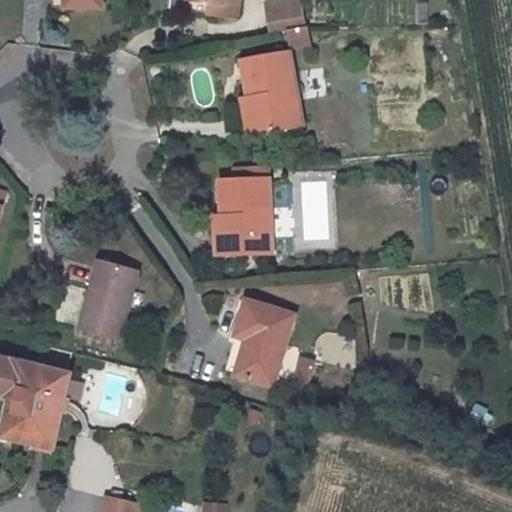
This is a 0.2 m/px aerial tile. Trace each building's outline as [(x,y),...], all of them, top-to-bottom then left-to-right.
[(23,0),(24,41),(34,41),(34,0),(23,0)] [(196,0),(195,6),(227,13),(228,0),(196,0)] [(306,22),(302,0),(271,0),(276,27),(306,22)] [(294,123),(282,50),(238,56),(244,92),(251,91),(257,129),(294,123)] [(235,94),(242,131),(250,129),(257,129),(251,91),(244,92),(235,94)] [(261,162),(236,164),(237,175),(227,176),(216,176),(218,211),(225,210),(228,250),(266,247),(261,162)] [(236,164),(226,164),(227,176),(237,175),(236,164)] [(228,250),(225,210),(218,211),(211,211),(214,251),(221,251),(228,250)] [(105,341),(126,268),(90,258),(81,288),(77,287),(66,330),(105,341)] [(228,336),(222,361),(219,369),(219,371),(259,382),(279,312),(229,299),(220,333),(228,336)] [(220,333),(211,367),(210,368),(219,371),(219,369),(222,361),(228,336),(220,333)] [(23,363),(0,356),(0,393),(9,396),(0,430),(0,434),(48,446),(67,376),(23,363)] [(97,511),(130,511),(134,498),(102,491),(97,511)] [(199,502),(199,511),(225,511),(225,503),(199,502)]
